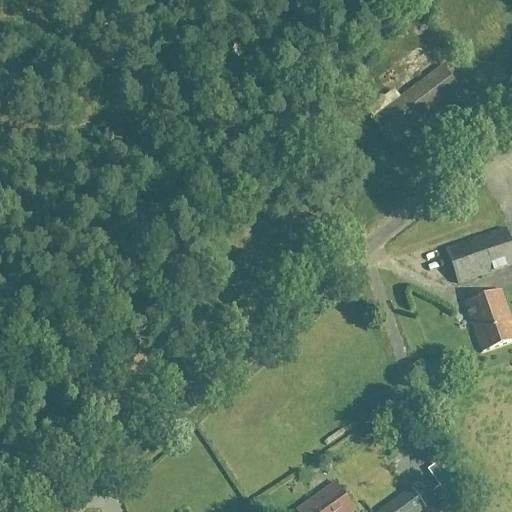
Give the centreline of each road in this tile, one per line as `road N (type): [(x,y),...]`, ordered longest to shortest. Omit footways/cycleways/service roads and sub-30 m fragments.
road 1 (unclassified): [(80,511),(356,254),(511,137)]
road 2 (track): [(209,168),(0,409)]
road 3 (track): [(204,149),(133,100),(78,44),(0,22)]
road 4 (track): [(311,0),(214,129),(204,149),(209,168)]
road 5 (track): [(356,254),(209,168)]
